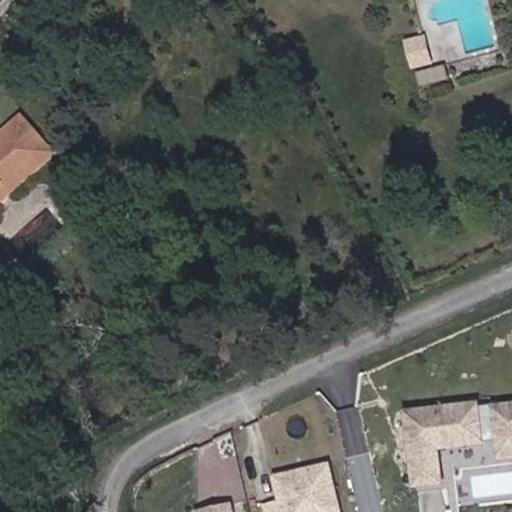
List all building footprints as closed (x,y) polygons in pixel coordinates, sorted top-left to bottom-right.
[(411,53),(408,39),(390,42),(394,56),(411,53)] [(0,183),(19,168),(28,178),(56,155),(20,112),(0,129),(0,183)] [(0,201),(28,178),(19,168),(0,183),(0,201)] [(511,414),(413,420),(419,493),(445,490),(442,455),(489,451),(488,441),(500,440),(502,462),(511,462),(511,414)] [(333,511),(320,461),(268,474),(272,490),(277,492),(278,498),(259,503),(261,511),(333,511)] [(225,511),(223,501),(191,509),(192,511),(225,511)]
